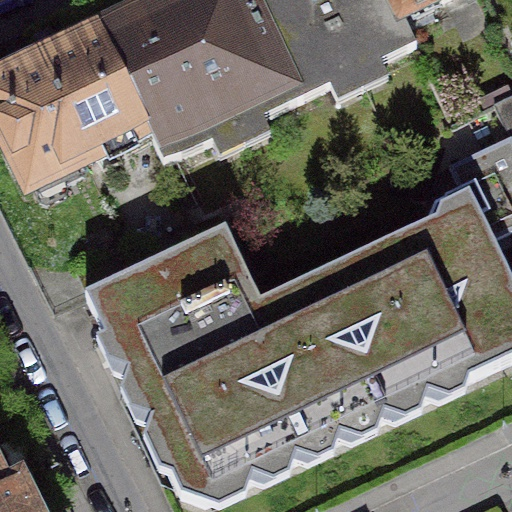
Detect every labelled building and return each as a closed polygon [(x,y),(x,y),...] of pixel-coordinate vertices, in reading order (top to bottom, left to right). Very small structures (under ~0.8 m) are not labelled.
[(298,107),(246,0),(171,0),(99,35),(153,147),(164,171),(218,145),(213,134),(253,115),(258,126),(298,107)] [(404,24),(392,0),(246,0),(298,107),(336,89),(331,79),(370,60),(376,71),(417,52),(404,24)] [(392,0),(404,24),(455,0),(392,0)] [(153,147),(99,35),(83,42),(37,64),(86,167),(146,138),(151,148),(153,147)] [(86,167),(37,64),(22,71),(0,81),(0,137),(29,194),(86,167)] [(511,101),(495,110),(511,143),(511,146),(511,101)] [(470,210),(304,289),(371,430),(511,362),(511,292),(490,246),(506,238),(511,235),(511,146),(511,143),(451,171),(470,210)] [(371,430),(304,289),(260,309),(224,236),(140,276),(88,300),(108,342),(128,333),(133,344),(137,354),(127,383),(182,500),(205,508),(371,430)] [(127,250),(76,274),(82,287),(88,300),(140,276),(127,250)] [(0,486),(0,499),(20,490),(19,487),(4,494),(0,486)] [(31,511),(20,490),(0,499),(0,511),(31,511)]
